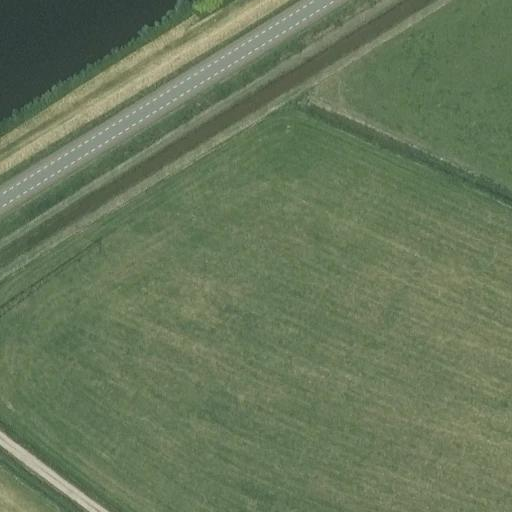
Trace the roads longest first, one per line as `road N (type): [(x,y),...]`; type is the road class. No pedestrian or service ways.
road 1 (tertiary): [(0,198),(319,0)]
road 2 (track): [(101,511),(0,438)]
